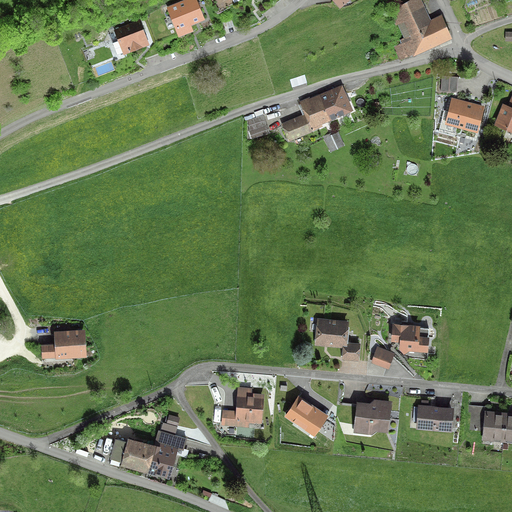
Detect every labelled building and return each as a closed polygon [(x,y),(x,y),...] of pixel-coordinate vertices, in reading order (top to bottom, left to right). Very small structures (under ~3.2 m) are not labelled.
[(194,0),(188,0),(168,8),(179,35),(190,30),(188,24),(202,19),(194,0)] [(411,0),(397,8),(411,41),(403,44),(394,47),(400,59),(449,36),(441,17),(426,24),(415,0),(411,0)] [(228,27),(232,25),(230,20),(217,25),(219,31),(223,29),(228,27)] [(147,43),(139,22),(115,32),(118,41),(112,43),(117,55),(147,43)] [(457,77),(441,76),(440,91),(456,93),(457,77)] [(341,95),(339,90),(319,99),(328,118),(348,110),(341,95)] [(511,98),(508,108),(504,106),(496,124),(511,130),(511,98)] [(312,102),(312,101),(301,106),(305,115),(283,125),(289,139),(311,129),(321,125),(319,122),(328,118),(319,99),(312,102)] [(469,105),(452,100),(446,123),(475,130),(481,108),(472,105),(469,105)] [(266,133),(263,126),(266,125),(262,115),(247,121),(249,132),(251,138),(266,133)] [(346,324),(318,321),(316,343),(343,345),(342,358),(357,360),(359,345),(344,343),(346,324)] [(393,325),(391,339),(400,340),(399,347),(403,352),(407,348),(426,350),(426,349),(428,328),(393,325)] [(82,331),(56,333),(57,357),(83,355),(82,331)] [(391,354),(377,348),(372,362),(386,367),(391,354)] [(262,397),(238,395),(236,412),(225,411),(223,411),(222,424),(247,426),(248,420),(260,421),(262,397)] [(327,417),(299,398),(286,416),(314,436),(327,417)] [(361,405),(358,405),(355,425),(366,427),(370,432),(376,428),(386,429),(388,408),(378,407),(374,401),(368,406),(361,405)] [(451,409),(421,407),(419,427),(449,429),(451,409)] [(503,439),(505,415),(485,414),(485,412),(477,412),(475,428),(484,429),(483,437),(503,439)] [(511,416),(505,415),(503,439),(511,439),(511,416)] [(166,428),(172,429),(172,425),(174,421),(167,419),(167,421),(165,421),(164,426),(166,426),(166,428)] [(130,434),(132,426),(121,424),(119,431),(130,434)] [(174,453),(176,446),(183,448),(185,439),(158,431),(154,448),(153,447),(147,469),(168,475),(174,454),(174,453)] [(114,460),(147,469),(153,447),(119,439),(119,440),(109,437),(108,442),(104,456),(114,458),(114,460)]
